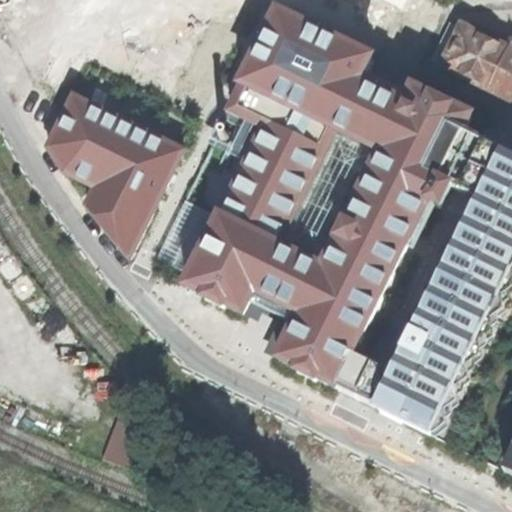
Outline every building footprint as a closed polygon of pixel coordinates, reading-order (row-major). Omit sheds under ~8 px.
[(320,395),(428,449),(434,436),(453,431),(449,413),(464,407),(459,390),(475,384),(471,367),(487,361),(482,343),(498,337),(494,320),(508,315),(504,298),(511,295),(511,146),(469,126),(472,117),(414,87),(406,103),(362,81),(373,58),(279,13),(243,86),(222,75),(200,120),(58,51),(42,80),(73,96),(48,145),(53,156),(68,176),(95,188),(87,204),(132,258),(206,297),(206,299),(208,301),(207,305),(221,311),(223,308),(225,309),(227,307),(257,322),(261,322),(261,318),(265,313),(273,318),(279,322),(264,352),(299,369),(298,371),(300,373),(296,380),(303,384),(311,388),(317,380),(318,381),(320,379),(327,383),(320,395)] [(511,100),(511,45),(510,49),(464,26),(443,65),(511,100)] [(37,108),(48,114),(58,91),(47,85),(37,108)] [(109,460),(137,469),(148,437),(121,427),(109,460)] [(511,443),(497,475),(511,482),(511,443)]
